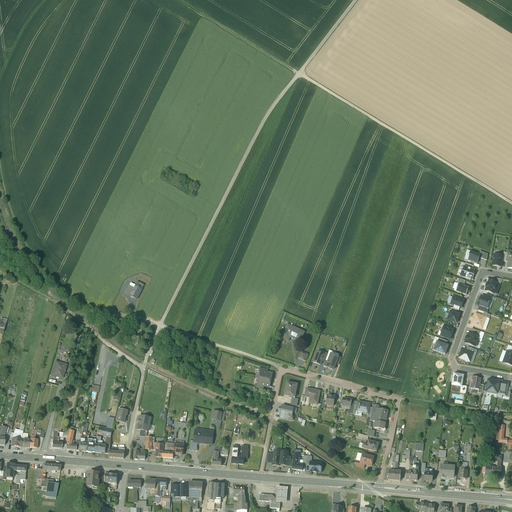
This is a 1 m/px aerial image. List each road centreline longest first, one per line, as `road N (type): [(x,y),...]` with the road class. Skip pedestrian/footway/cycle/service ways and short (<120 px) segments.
road 1 (track): [(299,73),(259,129),(143,367)]
road 2 (residential): [(379,487),(398,399),(282,367),(261,477)]
road 3 (track): [(159,324),(88,306),(64,291),(19,230),(0,157)]
road 4 (track): [(511,202),(299,73)]
road 5 (residential): [(511,376),(464,370),(452,356),(478,280),(511,275)]
road 6 (track): [(299,73),(180,0)]
road 7 (secondary): [(261,477),(127,466)]
road 8 (secondary): [(511,500),(379,487)]
road 9 (track): [(159,324),(282,367)]
road 10 (secondary): [(123,465),(0,455)]
